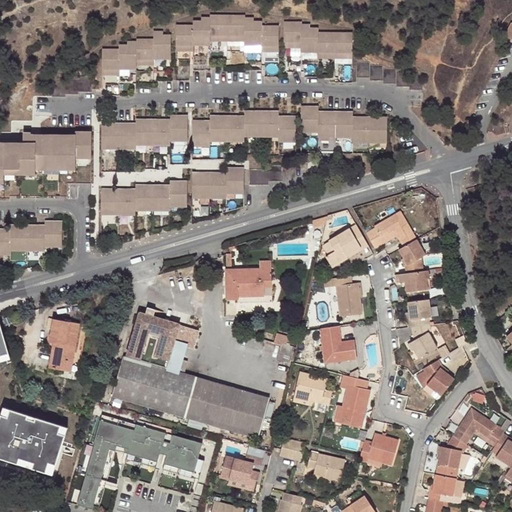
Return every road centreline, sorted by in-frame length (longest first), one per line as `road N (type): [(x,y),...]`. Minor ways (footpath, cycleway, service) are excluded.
road 1 (residential): [(440,168),(402,107),(382,95),(205,92),(189,101),(46,103)]
road 2 (tertiary): [(440,168),(84,268)]
road 3 (residential): [(494,363),(472,309),(440,168)]
road 4 (residential): [(379,260),(389,358),(378,412),(419,423)]
road 5 (unknown): [(144,251),(155,284),(219,325),(228,340),(228,376)]
road 6 (residential): [(84,268),(84,223),(75,208),(0,205)]
